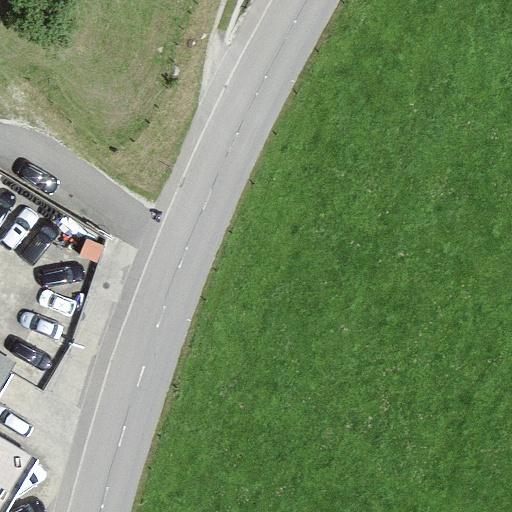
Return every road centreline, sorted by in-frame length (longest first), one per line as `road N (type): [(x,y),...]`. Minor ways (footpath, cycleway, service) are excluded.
road 1 (secondary): [(100,511),(198,213),(305,0)]
road 2 (unknown): [(2,397),(124,428)]
